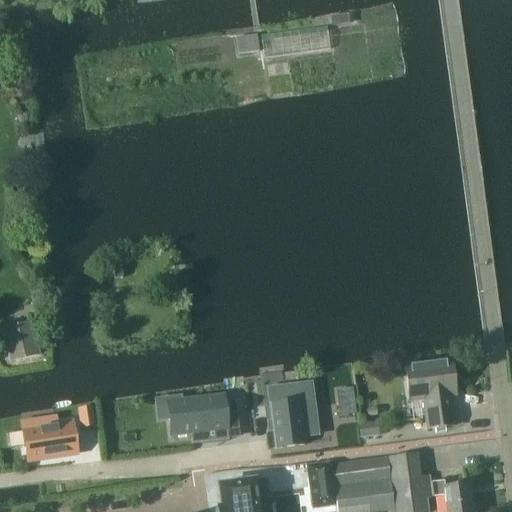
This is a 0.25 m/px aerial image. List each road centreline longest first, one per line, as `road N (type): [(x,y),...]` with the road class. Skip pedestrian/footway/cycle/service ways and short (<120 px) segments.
road 1 (residential): [(511,480),(449,0)]
road 2 (residential): [(197,509),(192,472),(169,462),(0,481)]
